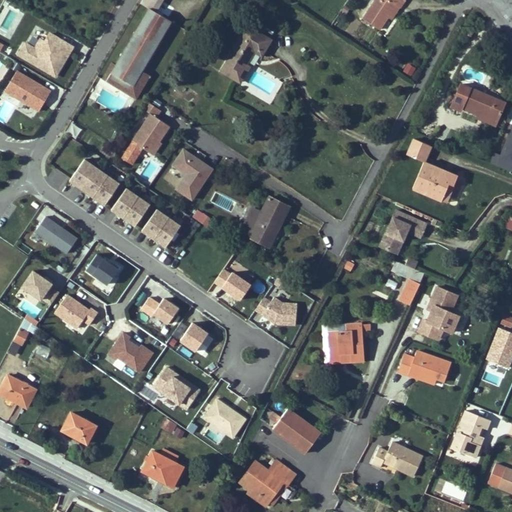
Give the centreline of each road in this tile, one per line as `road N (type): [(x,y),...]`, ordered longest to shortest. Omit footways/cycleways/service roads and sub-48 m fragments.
road 1 (residential): [(465,0),(333,236)]
road 2 (residential): [(47,192),(226,316),(250,355)]
road 3 (residential): [(130,0),(41,151)]
road 4 (secondary): [(133,511),(0,444)]
